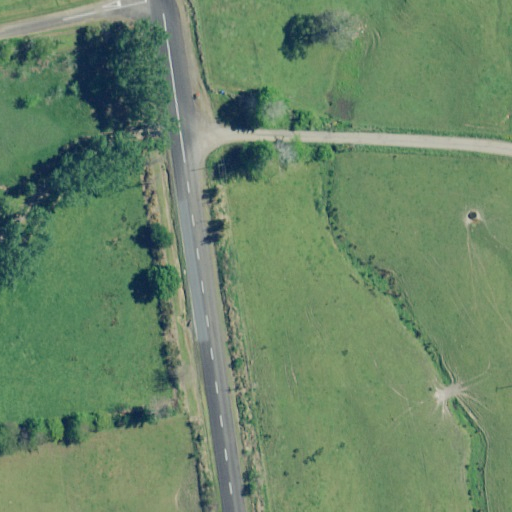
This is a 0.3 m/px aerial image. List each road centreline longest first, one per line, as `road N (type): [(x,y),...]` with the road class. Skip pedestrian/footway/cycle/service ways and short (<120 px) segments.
road 1 (secondary): [(237,511),(160,0)]
road 2 (unclassified): [(160,0),(0,34)]
